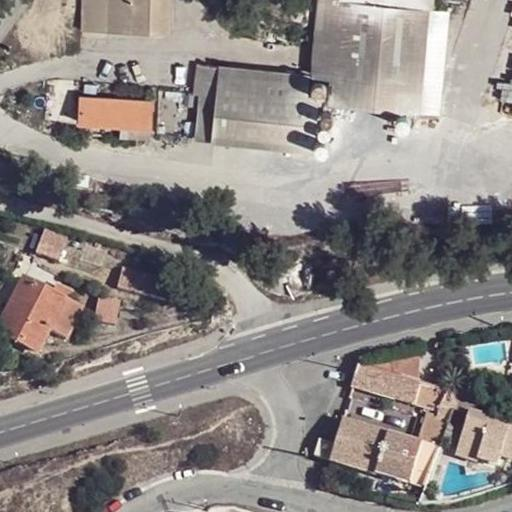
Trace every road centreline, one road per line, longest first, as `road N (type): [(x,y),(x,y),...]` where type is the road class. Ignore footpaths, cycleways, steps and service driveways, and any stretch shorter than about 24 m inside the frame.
road 1 (primary): [(511,291),(387,315),(252,356)]
road 2 (primary): [(252,356),(0,432)]
road 3 (residential): [(251,490),(271,475),(291,434),(284,389),(252,356)]
road 4 (residential): [(251,490),(175,493),(134,511)]
